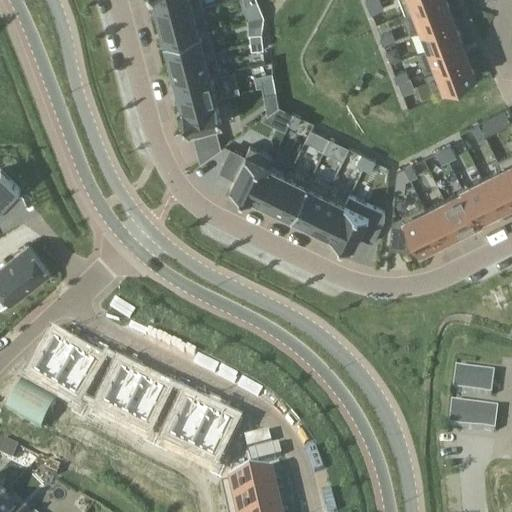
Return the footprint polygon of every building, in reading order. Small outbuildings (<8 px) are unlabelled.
[(202,8),(200,0),(152,0),(158,20),(202,8)] [(441,0),(400,0),(406,14),(414,11),(414,10),(441,0)] [(406,14),(403,15),(410,34),(421,29),(453,18),(446,0),(441,0),(414,10),(414,11),(406,14)] [(383,9),(380,1),(368,6),(371,13),(383,9)] [(208,30),(202,8),(158,20),(164,42),(208,30)] [(460,37),(453,18),(421,29),(428,48),(460,37)] [(170,64),(214,52),(208,30),(164,42),(170,64)] [(380,36),(383,44),(394,40),(391,32),(380,36)] [(262,41),(261,33),(249,34),(250,42),(262,41)] [(467,56),(460,37),(428,48),(436,68),(467,56)] [(263,49),(262,41),(250,42),(251,50),(263,49)] [(220,74),(214,52),(170,64),(176,86),(220,74)] [(475,77),(467,56),(436,68),(444,89),(475,77)] [(394,74),(397,82),(408,78),(406,70),(394,74)] [(226,97),(220,74),(176,86),(181,106),(181,107),(181,108),(216,98),(216,99),(226,97)] [(274,84),(273,76),(261,78),(262,86),(274,84)] [(408,78),(397,82),(402,94),(414,90),(410,77),(408,78)] [(275,92),(274,84),(262,86),(263,94),(275,92)] [(223,123),(216,99),(216,98),(181,108),(187,132),(223,123)] [(288,124),(293,113),(286,110),(281,121),(288,124)] [(295,128),(300,117),(293,113),(288,124),(295,128)] [(484,135),(479,124),(471,127),(477,138),(484,135)] [(331,153),(336,142),(329,138),(324,149),(331,153)] [(456,156),(450,145),(443,149),(448,160),(456,156)] [(230,148),(219,172),(234,179),(229,187),(252,198),(268,166),(269,166),(273,157),(249,146),(245,156),(230,148)] [(448,160),(443,149),(436,153),(441,163),(448,160)] [(511,152),(496,160),(500,169),(501,168),(511,190),(511,152)] [(363,168),(368,157),(361,154),(355,164),(363,168)] [(370,172),(375,161),(368,157),(363,168),(370,172)] [(410,179),(417,175),(412,165),(404,168),(410,179)] [(271,208),(287,175),(286,174),(269,166),(268,166),(252,198),(271,208)] [(511,203),(511,190),(501,168),(500,169),(481,178),(498,210),(511,203)] [(0,212),(6,207),(3,205),(20,188),(0,169),(0,212)] [(291,217),(309,180),(308,180),(288,170),(286,174),(287,175),(271,208),(291,217)] [(310,227),(326,194),(327,194),(331,186),(310,175),(308,180),(309,180),(291,217),(310,227)] [(498,210),(481,178),(461,188),(462,190),(463,190),(478,220),(479,219),(498,210)] [(478,220),(463,190),(462,190),(444,199),(460,231),(480,221),(479,219),(478,220)] [(330,236),(346,203),(345,203),(327,194),(326,194),(310,227),(330,236)] [(372,242),(383,220),(384,212),(384,211),(349,194),(345,203),(346,203),(330,236),(353,247),(358,236),(372,242)] [(460,231),(444,199),(425,208),(424,209),(441,241),(460,231)] [(393,219),(390,244),(400,245),(413,239),(419,252),(441,241),(424,209),(425,208),(423,204),(401,215),(393,219)] [(0,290),(11,303),(50,273),(28,245),(0,267),(0,290)] [(55,346),(34,381),(54,392),(75,357),(55,346)] [(75,357),(54,392),(76,404),(72,413),(83,419),(95,397),(86,392),(98,370),(75,357)] [(455,369),(452,392),(491,397),(494,373),(455,369)] [(99,392),(89,414),(101,420),(104,412),(125,421),(143,384),(121,374),(109,397),(99,392)] [(143,384),(125,421),(147,432),(143,440),(154,445),(165,422),(155,418),(166,395),(143,384)] [(4,410),(12,414),(17,403),(10,399),(4,410)] [(451,403),(448,427),(494,432),(497,409),(451,403)] [(165,422),(154,445),(167,450),(170,442),(192,452),(209,415),(186,404),(176,427),(165,422)] [(209,415),(192,452),(213,461),(209,470),(221,475),(231,453),(221,448),(231,425),(209,415)] [(0,441),(0,457),(11,462),(18,449),(18,448),(1,440),(0,441)] [(275,475),(237,483),(242,506),(280,497),(275,475)] [(50,490),(45,500),(55,505),(60,495),(50,490)] [(191,499),(191,500),(193,507),(205,504),(203,496),(191,499)] [(1,497),(0,498),(0,511),(23,511),(21,509),(17,511),(9,511),(0,502),(0,499),(2,498),(1,497)] [(283,511),(280,497),(242,506),(242,511),(283,511)]
